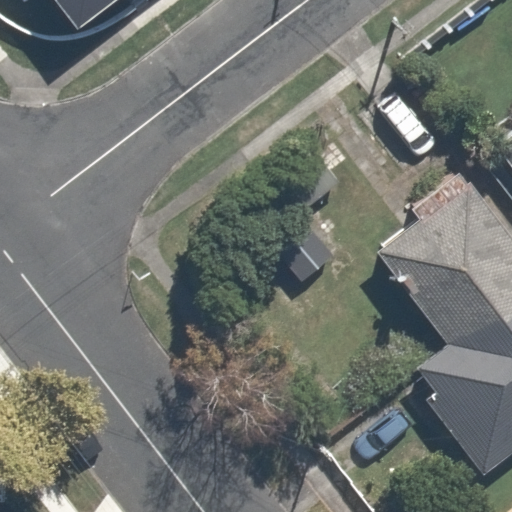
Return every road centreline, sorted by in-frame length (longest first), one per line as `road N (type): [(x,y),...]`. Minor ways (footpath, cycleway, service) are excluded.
road 1 (residential): [(0,237),(308,0)]
road 2 (residential): [(0,248),(202,511)]
